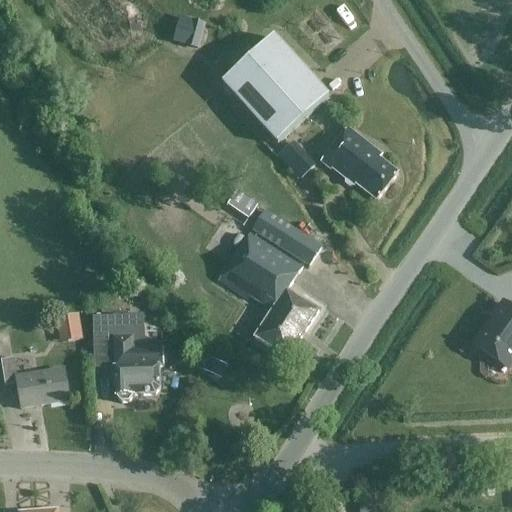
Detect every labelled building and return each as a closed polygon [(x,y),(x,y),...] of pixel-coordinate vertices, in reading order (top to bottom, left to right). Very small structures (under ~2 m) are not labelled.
[(184,19),(177,45),(185,47),(184,47),(198,51),(206,25),(192,21),(184,19)] [(330,99),(275,39),(223,85),(278,146),(330,99)] [(236,53),(214,75),(220,81),(243,59),(236,53)] [(357,185),(378,202),(399,175),(380,160),(383,157),(348,129),(321,163),(340,178),(341,176),(355,187),(357,185)] [(301,182),(306,177),(317,167),(295,143),(279,157),(301,182)] [(249,222),(258,208),(237,193),(228,207),(249,222)] [(310,267),(323,249),(267,211),(254,230),(310,267)] [(303,269),(250,235),(219,282),(247,301),(250,298),(273,313),(271,316),(265,312),(260,319),(266,323),(255,339),(288,360),(319,313),(287,292),(303,269)] [(511,309),(505,305),(475,347),(508,370),(511,363),(511,309)] [(83,342),(79,316),(57,320),(61,345),(83,342)] [(164,350),(133,351),(133,339),(114,340),(115,369),(116,398),(116,400),(118,400),(122,405),(130,404),(133,399),(135,399),(135,398),(156,397),(161,391),(160,368),(165,368),(164,350)] [(204,373),(216,378),(221,364),(209,359),(204,373)] [(17,379),(14,360),(2,362),(6,387),(18,385),(22,411),(70,403),(65,371),(17,379)]
